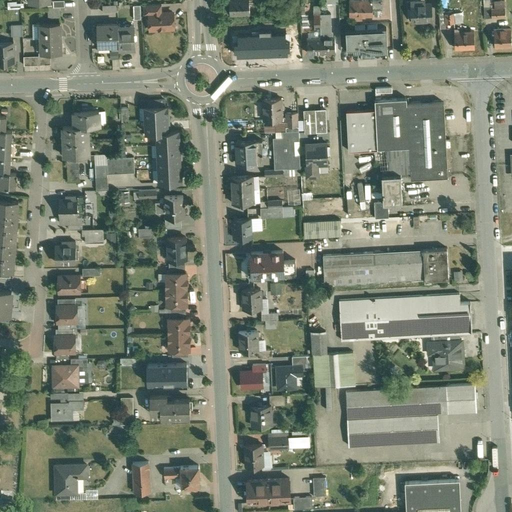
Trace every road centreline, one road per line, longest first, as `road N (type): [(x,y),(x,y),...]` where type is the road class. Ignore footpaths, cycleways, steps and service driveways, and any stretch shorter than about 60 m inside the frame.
road 1 (unclassified): [(481,71),(501,505)]
road 2 (tertiary): [(207,168),(226,511)]
road 3 (residential): [(35,351),(40,85)]
road 4 (unclassified): [(399,73),(222,79)]
